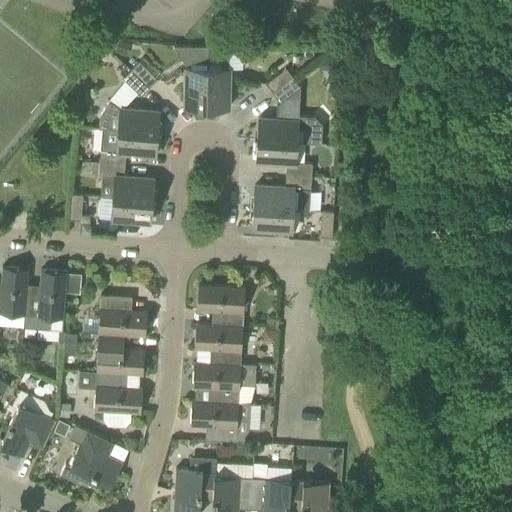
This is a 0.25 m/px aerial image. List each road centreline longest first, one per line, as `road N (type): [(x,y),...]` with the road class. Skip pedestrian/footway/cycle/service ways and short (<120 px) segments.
road 1 (tertiary): [(446,267),(462,0)]
road 2 (residential): [(135,511),(165,416),(174,250)]
road 3 (residential): [(225,253),(229,154),(215,136),(192,137),(180,148),(174,250)]
road 4 (tertiary): [(430,511),(446,267)]
road 5 (residential): [(225,253),(446,267)]
road 6 (residential): [(0,237),(174,250)]
road 7 (unknown): [(294,257),(291,410)]
